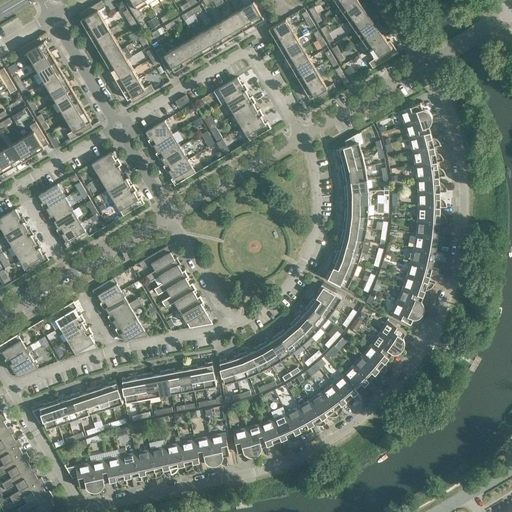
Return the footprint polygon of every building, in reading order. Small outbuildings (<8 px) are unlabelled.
[(105,6),(101,0),(79,13),(82,17),(82,18),(81,19),(85,27),(87,30),(104,19),(99,10),(105,6)] [(148,3),(146,0),(125,0),(136,18),(142,15),(139,8),(148,3)] [(339,0),(336,2),(342,12),(359,0),(358,0),(339,0)] [(361,3),(359,0),(342,12),(349,21),(368,8),(364,2),(361,4),(361,3)] [(121,1),(116,4),(119,9),(124,6),(121,1)] [(254,1),(243,7),(254,24),(261,20),(264,18),(263,16),(254,1)] [(190,7),(187,2),(180,6),(183,11),(190,7)] [(201,10),(199,5),(191,9),(194,14),(201,10)] [(313,6),(309,9),(313,16),(317,13),(313,6)] [(254,24),(243,7),(234,13),(243,28),(244,30),(247,28),(254,24)] [(372,14),(368,8),(349,21),(356,30),(372,19),(370,16),(370,15),(372,14)] [(132,16),(127,9),(123,12),(127,19),(132,16)] [(175,9),(168,14),(170,18),(177,14),(175,9)] [(194,14),(191,9),(184,13),(187,18),(194,14)] [(310,18),(306,10),(301,13),(306,20),(310,18)] [(243,28),(234,13),(224,19),(234,36),(244,30),(243,28)] [(322,20),(317,13),(313,16),(317,23),(322,20)] [(170,18),(168,14),(160,18),(163,22),(170,18)] [(136,23),(132,16),(127,19),(131,26),(136,23)] [(182,21),(179,17),(172,21),(175,25),(182,21)] [(292,28),(286,18),(271,27),(269,28),(271,31),(275,39),(292,28)] [(314,25),(310,18),(306,20),(310,27),(314,25)] [(110,29),(104,19),(87,30),(88,32),(93,39),(110,29)] [(234,36),(224,19),(214,24),(224,42),(234,36)] [(374,22),(372,19),(356,30),(362,40),(381,27),(377,21),(374,22)] [(175,25),(172,21),(165,25),(167,30),(175,25)] [(224,42),(214,24),(204,30),(214,48),(224,42)] [(325,26),(320,28),(324,36),(329,33),(325,26)] [(385,32),(381,27),(362,40),(369,49),(385,38),(383,35),(383,34),(385,32)] [(298,38),(292,28),(275,39),(279,46),(281,48),(283,47),(298,38)] [(116,39),(110,29),(93,39),(97,46),(98,49),(116,39)] [(143,36),(139,29),(134,32),(139,39),(143,36)] [(157,30),(151,33),(154,38),(160,35),(157,30)] [(214,48),(204,30),(194,36),(204,53),(207,52),(214,48)] [(322,37),(318,30),(313,33),(317,40),(322,37)] [(333,40),(329,33),(324,36),(329,43),(333,40)] [(147,43),(143,36),(139,39),(143,46),(147,43)] [(204,53),(194,36),(184,42),(194,59),(202,55),(204,53)] [(42,41),(39,37),(18,50),(21,56),(28,52),(33,61),(50,51),(48,48),(44,41),(42,42),(42,41)] [(326,44),(322,37),(317,40),(321,47),(326,44)] [(304,48),(298,38),(283,47),(281,48),(282,51),(287,58),(304,48)] [(387,40),(385,38),(369,49),(375,58),(369,62),(373,68),(399,52),(397,49),(390,39),(387,41),(387,40)] [(121,49),(116,39),(98,49),(100,52),(104,59),(121,49)] [(194,59),(184,42),(174,48),(185,65),(188,63),(194,59)] [(336,45),(332,48),(336,55),(341,52),(336,45)] [(162,47),(155,51),(168,72),(173,70),(173,69),(174,71),(182,67),(185,65),(174,48),(165,53),(162,47)] [(310,58),(304,48),(287,58),(291,65),(292,68),(294,67),(310,58)] [(127,59),(121,49),(104,59),(108,66),(110,69),(127,59)] [(155,56),(151,49),(146,51),(150,58),(155,56)] [(334,57),(329,50),(325,52),(329,60),(334,57)] [(52,54),(50,51),(33,61),(39,71),(56,61),(52,54)] [(345,60),(341,52),(336,55),(340,62),(345,60)] [(159,63),(155,56),(150,58),(155,66),(159,63)] [(338,64),(334,57),(329,60),(333,67),(338,64)] [(315,68),(310,58),(294,67),(292,68),(294,71),(298,78),(315,68)] [(133,69),(127,59),(110,69),(112,71),(116,79),(133,69)] [(60,68),(56,61),(39,71),(45,81),(62,71),(60,68)] [(15,63),(7,67),(11,74),(19,70),(15,63)] [(0,90),(7,87),(10,93),(17,89),(4,67),(2,68),(0,69),(0,90)] [(321,77),(315,68),(298,78),(302,85),(304,88),(306,86),(321,77)] [(139,78),(133,69),(116,79),(120,86),(122,89),(139,78)] [(63,73),(62,71),(45,81),(50,91),(68,81),(63,73)] [(17,74),(13,77),(17,84),(22,81),(17,74)] [(344,75),(341,78),(345,84),(349,82),(344,75)] [(238,77),(219,88),(214,91),(222,104),(227,101),(246,90),(246,91),(248,89),(246,86),(244,83),(242,84),(241,83),(238,77)] [(327,87),(321,77),(306,86),(304,88),(306,91),(310,98),(312,97),(314,101),(315,102),(337,89),(333,83),(327,87)] [(144,88),(139,78),(122,89),(123,91),(128,99),(130,98),(131,100),(133,103),(154,90),(151,84),(144,88)] [(26,89),(22,81),(17,84),(21,91),(26,89)] [(72,88),(68,81),(50,91),(56,101),(74,91),(72,88)] [(246,90),(227,101),(234,114),(253,103),(253,104),(256,102),(254,99),(252,96),(250,97),(249,96),(246,91),(246,90)] [(75,93),(74,91),(56,101),(62,111),(79,100),(75,93)] [(29,94),(25,97),(29,104),(33,101),(29,94)] [(190,100),(186,94),(175,101),(179,107),(190,100)] [(84,108),(79,100),(62,111),(68,120),(85,110),(84,108)] [(38,108),(33,101),(29,104),(33,111),(38,108)] [(400,111),(405,124),(432,115),(431,114),(431,113),(430,112),(429,111),(428,110),(427,109),(426,108),(424,108),(423,108),(421,105),(420,102),(400,111)] [(253,103),(234,114),(242,127),(261,116),(263,115),(261,111),(260,108),(257,110),(256,109),(253,104),(253,103)] [(192,106),(187,109),(190,114),(195,111),(192,106)] [(87,112),(85,110),(68,120),(73,130),(67,133),(71,140),(93,127),(91,124),(90,122),(91,121),(87,112)] [(19,112),(12,115),(15,120),(22,116),(19,112)] [(41,114),(36,116),(40,124),(45,121),(41,114)] [(432,116),(432,115),(405,124),(409,137),(431,131),(430,128),(429,126),(429,125),(430,124),(431,123),(431,122),(432,122),(432,121),(432,119),(432,117),(432,116)] [(261,116),(242,127),(250,141),(271,128),(269,125),(267,121),(265,123),(264,121),(261,116)] [(12,122),(9,117),(2,122),(4,126),(12,122)] [(200,117),(193,121),(196,126),(203,122),(200,117)] [(205,121),(210,129),(217,124),(214,119),(209,119),(205,121)] [(173,133),(165,120),(146,131),(150,137),(150,138),(148,140),(150,143),(152,146),(154,145),(154,144),(173,133)] [(49,143),(36,121),(30,125),(33,131),(24,137),(33,152),(34,154),(37,153),(45,148),(44,146),(46,145),(49,143)] [(49,128),(45,121),(40,124),(45,131),(49,128)] [(207,130),(202,133),(205,138),(210,135),(207,130)] [(51,131),(46,133),(50,141),(55,138),(51,131)] [(431,134),(431,131),(409,137),(412,151),(434,146),(440,145),(440,144),(440,143),(440,142),(439,142),(438,141),(438,139),(436,139),(436,138),(435,138),(433,137),(432,137),(431,134)] [(181,146),(173,133),(154,144),(154,145),(157,150),(158,151),(156,153),(157,156),(159,159),(162,158),(162,157),(181,146)] [(215,136),(218,142),(223,138),(220,133),(215,136)] [(358,133),(345,140),(345,141),(347,146),(336,149),(338,156),(341,155),(341,156),(342,159),(363,154),(359,142),(356,143),(354,136),(358,133)] [(33,152),(24,137),(14,143),(24,160),(32,156),(34,154),(33,152)] [(24,160),(14,143),(4,149),(14,164),(15,166),(18,164),(24,160)] [(188,159),(181,146),(162,157),(162,158),(165,163),(166,164),(163,166),(167,172),(169,171),(169,170),(188,159)] [(222,150),(225,154),(230,151),(227,146),(222,150)] [(434,146),(412,151),(415,164),(437,161),(443,160),(443,159),(443,158),(442,157),(442,156),(441,155),(440,154),(439,153),(437,152),(435,152),(435,149),(434,146)] [(14,164),(4,149),(0,151),(0,163),(5,172),(12,167),(15,166),(14,164)] [(220,150),(215,153),(218,158),(223,155),(220,150)] [(114,158),(111,152),(92,163),(100,176),(119,165),(119,166),(121,164),(120,161),(118,158),(115,159),(114,158)] [(365,166),(363,154),(342,159),(343,162),(343,163),(341,164),(342,171),(365,166)] [(196,172),(188,159),(169,170),(169,171),(172,176),(173,177),(171,178),(173,182),(175,185),(196,172)] [(437,161),(415,164),(417,178),(439,176),(445,176),(445,174),(445,173),(445,172),(444,171),(443,170),(443,169),(442,168),(441,168),(439,167),(438,167),(438,164),(437,161)] [(119,165),(100,176),(108,189),(127,178),(127,179),(129,177),(127,174),(125,171),(123,172),(122,171),(119,166),(119,165)] [(367,178),(365,166),(342,171),(343,177),(346,177),(346,178),(347,181),(367,178)] [(439,176),(417,178),(418,192),(440,191),(447,191),(447,190),(446,189),(446,188),(446,187),(445,186),(445,185),(444,184),(443,183),(442,182),(441,182),(440,182),(440,179),(439,176)] [(127,178),(108,189),(115,202),(134,191),(137,190),(135,186),(133,184),(131,185),(130,184),(127,179),(127,178)] [(369,191),(367,178),(347,181),(347,184),(347,185),(344,185),(345,192),(369,191)] [(80,181),(75,184),(78,189),(83,186),(80,181)] [(66,197),(58,183),(39,195),(43,201),(43,202),(41,203),(43,206),(45,210),(47,208),(66,197)] [(83,186),(78,189),(81,195),(86,192),(83,186)] [(134,191),(115,202),(123,216),(144,203),(142,200),(141,196),(138,198),(137,197),(134,191)] [(369,203),(369,191),(345,192),(345,199),(348,199),(348,200),(348,203),(369,203)] [(440,191),(418,192),(418,206),(441,206),(441,207),(447,207),(447,206),(447,205),(447,204),(446,204),(446,202),(445,201),(445,200),(444,199),(443,198),(442,197),(441,197),(440,194),(440,191)] [(74,210),(66,197),(47,208),(50,213),(51,215),(49,216),(50,219),(53,223),(55,221),(74,210)] [(369,203),(348,203),(348,206),(348,207),(345,207),(344,214),(368,215),(369,203)] [(441,206),(418,206),(418,220),(446,222),(446,220),(446,219),(446,218),(445,217),(445,216),(444,215),(443,214),(442,213),(441,212),(441,209),(441,207),(441,206)] [(19,215),(16,208),(0,217),(0,225),(4,233),(23,222),(24,222),(26,221),(24,218),(22,214),(20,216),(19,215)] [(81,222),(74,210),(55,221),(58,226),(59,228),(56,229),(58,232),(60,236),(63,234),(62,234),(81,222)] [(368,215),(344,214),(344,220),(347,221),(346,222),(346,225),(367,228),(368,215)] [(446,222),(418,220),(416,234),(439,236),(439,233),(439,231),(441,230),(442,229),(443,228),(444,228),(444,227),(445,226),(445,225),(446,224),(446,223),(446,222)] [(23,222),(4,233),(12,246),(31,235),(34,234),(31,229),(30,227),(28,229),(27,227),(24,222),(23,222)] [(89,236),(81,222),(62,234),(63,234),(66,239),(66,240),(64,242),(66,245),(68,248),(89,236)] [(367,228),(346,225),(346,228),(345,229),(343,228),(341,235),(365,240),(367,228)] [(439,236),(416,234),(414,247),(436,251),(437,248),(437,246),(438,245),(440,245),(441,244),(442,243),(443,242),(443,241),(444,240),(444,239),(444,238),(445,237),(439,236)] [(31,235),(12,246),(20,259),(39,248),(41,247),(37,240),(35,242),(34,240),(31,235)] [(365,240),(341,235),(340,241),(342,242),(342,243),(341,246),(362,252),(365,240)] [(152,263),(156,270),(175,259),(175,258),(171,253),(171,252),(173,251),(171,247),(169,244),(139,262),(143,269),(152,263)] [(362,252),(341,246),(341,249),(340,250),(338,249),(335,256),(358,264),(362,252)] [(436,251),(414,247),(411,261),(433,266),(434,263),(434,261),(435,260),(437,260),(438,259),(439,258),(440,257),(441,255),(442,254),(442,253),(442,252),(436,251)] [(42,253),(39,248),(20,259),(28,272),(49,260),(47,256),(45,253),(43,254),(42,253)] [(358,264),(335,256),(333,262),(336,263),(335,264),(334,267),(353,275),(358,264)] [(177,257),(175,258),(175,259),(156,270),(147,275),(150,282),(159,276),(163,283),(182,272),(182,271),(179,266),(178,265),(181,264),(179,260),(177,257)] [(433,266),(411,261),(407,274),(429,281),(430,278),(430,275),(432,275),(433,274),(435,274),(436,273),(437,272),(437,271),(438,270),(438,269),(439,268),(439,267),(433,266)] [(353,275),(334,267),(333,270),(332,270),(330,269),(326,276),(348,287),(353,275)] [(185,270),(182,271),(182,272),(163,283),(154,288),(158,294),(167,289),(171,295),(171,296),(190,285),(190,284),(187,279),(186,278),(188,276),(186,273),(185,270)] [(371,273),(367,281),(372,283),(375,275),(371,273)] [(429,281),(407,274),(403,287),(424,295),(425,293),(426,290),(427,290),(428,289),(430,289),(431,288),(432,287),(433,286),(433,285),(434,285),(434,284),(434,283),(435,282),(429,281)] [(122,290),(114,277),(92,290),(94,293),(96,296),(99,295),(99,296),(102,301),(103,302),(122,290)] [(372,283),(367,281),(364,290),(368,292),(372,283)] [(322,284),(321,285),(334,292),(336,289),(323,282),(322,284)] [(192,283),(190,284),(190,285),(171,296),(171,295),(162,301),(166,307),(175,302),(179,309),(198,298),(198,297),(194,292),(194,291),(196,289),(194,286),(192,283)] [(320,293),(318,296),(335,308),(342,297),(334,292),(321,285),(318,291),(320,292),(320,293)] [(424,295),(403,287),(397,300),(423,312),(424,311),(424,310),(424,309),(424,307),(424,306),(424,305),(423,303),(422,302),(422,301),(421,301),(422,298),(424,295)] [(129,303),(122,290),(103,302),(102,301),(100,303),(102,306),(104,309),(106,308),(107,309),(110,314),(110,315),(129,303)] [(200,296),(198,297),(198,298),(179,309),(190,327),(213,323),(202,305),(201,304),(204,302),(202,300),(200,296)] [(335,308),(318,296),(316,298),(315,299),(313,298),(309,303),(328,318),(335,308)] [(142,304),(138,297),(129,303),(110,315),(110,314),(108,315),(110,319),(112,322),(114,321),(115,322),(118,327),(137,316),(133,309),(142,304)] [(423,312),(397,300),(391,313),(392,313),(410,323),(411,323),(412,320),(414,318),(415,318),(417,317),(418,317),(419,316),(420,316),(421,315),(422,315),(422,313),(423,313),(423,312)] [(75,304),(73,301),(52,314),(60,327),(79,316),(79,315),(76,310),(75,309),(77,307),(75,304)] [(328,318),(309,303),(305,308),(307,310),(306,311),(304,313),(320,327),(328,318)] [(157,312),(155,307),(149,310),(152,315),(157,312)] [(353,309),(348,316),(352,319),(357,312),(353,309)] [(362,312),(359,317),(363,320),(367,315),(362,312)] [(320,327),(304,313),(302,315),(301,316),(299,314),(294,319),(311,336),(320,327)] [(410,324),(410,323),(392,313),(391,315),(409,325),(410,324)] [(81,314),(79,315),(79,316),(60,327),(68,340),(87,328),(86,328),(83,323),(83,322),(85,320),(83,317),(81,314)] [(148,336),(137,316),(118,327),(115,328),(117,332),(119,335),(121,334),(122,335),(126,341),(148,336)] [(352,319),(348,316),(343,324),(346,327),(352,319)] [(358,317),(351,326),(356,330),(363,321),(358,317)] [(311,336),(294,319),(290,323),(291,326),(288,328),(302,344),(311,336)] [(387,320),(379,332),(403,348),(404,347),(404,346),(405,345),(405,344),(405,343),(405,342),(405,341),(405,340),(404,339),(404,338),(403,337),(405,334),(406,331),(387,320)] [(89,327),(86,328),(87,328),(68,340),(76,354),(98,348),(91,336),(90,335),(93,333),(91,330),(89,327)] [(302,344),(288,328),(286,330),(285,331),(283,329),(278,333),(292,352),(302,344)] [(337,331),(331,337),(335,341),(341,334),(337,331)] [(347,332),(344,336),(349,341),(353,336),(347,332)] [(403,348),(379,332),(371,343),(389,357),(391,354),(393,352),(394,352),(396,352),(397,352),(399,352),(400,351),(401,350),(402,349),(403,348)] [(292,352),(278,333),(273,337),(274,339),(273,339),(271,341),(282,359),(292,352)] [(5,359),(5,360),(26,347),(18,334),(0,344),(0,351),(1,353),(3,351),(4,352),(7,358),(5,359)] [(50,345),(44,337),(39,340),(44,348),(50,345)] [(335,341),(331,337),(325,344),(328,347),(335,341)] [(266,341),(260,344),(271,365),(282,359),(271,341),(268,343),(267,343),(266,341)] [(389,357),(371,343),(363,354),(380,369),(379,369),(384,373),(385,372),(385,371),(386,370),(387,368),(387,367),(387,366),(387,364),(386,363),(386,361),(387,359),(389,357)] [(271,365),(260,344),(254,347),(255,350),(254,350),(251,352),(260,371),(271,365)] [(334,346),(330,350),(335,354),(339,350),(334,346)] [(39,368),(26,347),(5,360),(7,363),(8,366),(11,364),(11,365),(18,377),(39,368)] [(319,350),(312,356),(315,360),(322,354),(319,350)] [(246,351),(240,353),(249,376),(260,371),(251,352),(248,353),(246,351)] [(249,376),(240,353),(234,356),(235,358),(234,358),(231,359),(237,380),(249,376)] [(380,369),(363,354),(353,364),(369,380),(374,384),(375,383),(376,382),(376,380),(377,379),(377,378),(377,377),(377,376),(376,375),(376,374),(376,373),(378,371),(379,369),(380,369)] [(315,360),(312,356),(305,362),(308,365),(315,360)] [(225,383),(237,380),(231,359),(228,360),(227,361),(226,358),(219,359),(225,383)] [(322,358),(317,362),(321,367),(326,363),(322,358)] [(205,365),(201,366),(205,387),(217,385),(212,361),(205,362),(205,365)] [(317,363),(312,366),(317,371),(321,368),(317,363)] [(197,364),(190,365),(194,389),(205,387),(201,366),(198,367),(197,367),(197,364)] [(369,380),(353,364),(343,374),(359,390),(358,391),(362,395),(363,395),(364,394),(364,393),(365,392),(365,391),(366,390),(366,389),(366,388),(366,386),(366,385),(365,384),(367,382),(369,380)] [(194,389),(190,365),(182,366),(183,369),(182,369),(179,370),(183,391),(194,389)] [(298,367),(290,372),(292,376),(300,371),(298,367)] [(174,368),(167,369),(172,393),(183,391),(179,370),(176,371),(175,371),(174,368)] [(172,393),(167,369),(160,371),(160,373),(160,374),(156,374),(160,395),(172,393)] [(152,372),(145,373),(149,397),(160,395),(156,374),(153,375),(152,375),(152,372)] [(292,376),(290,372),(282,377),(285,381),(292,376)] [(149,397),(145,373),(137,375),(138,378),(137,378),(134,378),(138,399),(149,397)] [(359,390),(343,374),(333,383),(347,400),(347,401),(351,405),(352,404),(353,403),(353,402),(354,402),(354,400),(355,399),(355,398),(355,397),(354,396),(354,395),(354,394),(356,392),(358,391),(359,390)] [(126,401),(138,399),(134,378),(131,379),(130,379),(130,376),(122,378),(126,401)] [(109,385),(105,386),(112,406),(123,402),(116,379),(108,382),(109,385)] [(275,380),(266,384),(268,389),(277,385),(275,380)] [(347,400),(333,383),(322,391),(339,415),(340,414),(340,413),(341,412),(342,410),(342,409),(343,408),(343,407),(343,405),(342,404),(344,402),(347,401),(347,400)] [(101,384),(94,387),(101,410),(112,406),(105,386),(102,387),(101,384)] [(268,389),(266,384),(258,388),(260,392),(268,389)] [(101,410),(94,387),(87,389),(88,392),(87,392),(84,393),(90,413),(101,410)] [(339,415),(322,391),(310,399),(322,418),(323,418),(325,416),(327,415),(328,415),(330,416),(331,416),(333,416),(334,416),(336,416),(337,415),(339,415)] [(79,392),(72,394),(80,417),(90,413),(84,393),(81,394),(80,394),(79,392)] [(80,417),(72,394),(65,396),(66,399),(65,399),(62,400),(69,420),(80,417)] [(57,399),(50,401),(58,424),(69,420),(62,400),(59,401),(58,402),(57,399)] [(322,418),(310,399),(298,406),(309,426),(310,426),(312,424),(314,423),(316,424),(317,424),(318,425),(320,425),(321,425),(323,424),(324,424),(325,424),(326,423),(323,418),(322,418)] [(58,424),(50,401),(43,404),(44,406),(44,407),(32,410),(39,421),(44,420),(47,428),(58,424)] [(309,426),(298,406),(286,413),(296,433),(299,431),(301,430),(301,431),(303,431),(304,432),(306,432),(307,432),(308,432),(310,432),(311,432),(312,431),(313,431),(310,426),(309,426)] [(3,412),(0,414),(0,415),(0,414),(0,432),(8,428),(8,427),(5,422),(4,421),(7,419),(3,412)] [(296,433),(286,413),(273,418),(282,439),(285,438),(286,437),(287,437),(289,438),(290,438),(291,439),(293,439),(294,439),(296,439),(297,439),(298,439),(299,438),(296,433)] [(282,439),(273,418),(260,423),(268,444),(273,442),(274,443),(275,444),(277,445),(278,445),(279,445),(280,445),(281,445),(282,445),(283,445),(285,445),(282,439)] [(268,444),(260,423),(247,427),(255,455),(256,454),(258,454),(259,453),(260,452),(261,451),(261,450),(261,449),(262,448),(262,447),(262,446),(265,445),(268,444)] [(11,426),(8,427),(8,428),(0,432),(0,449),(16,441),(15,440),(12,435),(12,434),(15,432),(11,426)] [(255,455),(247,427),(233,431),(238,453),(241,452),(244,451),(245,452),(246,453),(247,454),(248,454),(249,455),(251,455),(252,455),(254,455),(255,455)] [(225,432),(210,435),(216,464),(217,464),(218,463),(219,463),(220,462),(221,461),(222,459),(223,459),(223,458),(223,457),(224,456),(224,455),(227,455),(230,454),(225,432)] [(216,464),(210,435),(195,439),(200,461),(203,460),(206,459),(206,460),(207,461),(208,462),(209,463),(210,463),(211,464),(212,464),(213,464),(214,464),(216,464)] [(18,438),(15,440),(16,441),(0,449),(0,458),(4,464),(4,465),(23,454),(23,453),(20,448),(19,447),(22,445),(18,438)] [(86,439),(79,441),(81,448),(87,446),(87,443),(86,439)] [(200,461),(195,439),(180,442),(185,464),(186,470),(187,470),(188,470),(189,469),(190,469),(191,467),(193,466),(193,465),(194,464),(194,463),(194,462),(197,461),(200,461)] [(185,464),(180,442),(165,445),(170,467),(171,474),(172,473),(174,473),(175,472),(177,471),(177,470),(178,469),(178,468),(179,467),(179,466),(179,465),(182,465),(185,464)] [(170,467),(165,445),(150,449),(157,477),(158,476),(159,476),(161,475),(162,474),(163,473),(163,472),(164,471),(164,470),(164,469),(167,468),(170,467)] [(157,477),(150,449),(136,452),(140,474),(141,474),(144,473),(146,473),(147,474),(148,475),(149,475),(149,476),(151,476),(152,477),(153,477),(154,477),(155,477),(157,477)] [(26,451),(23,453),(23,454),(4,465),(4,464),(0,466),(0,475),(8,471),(12,477),(12,478),(31,466),(28,461),(27,460),(30,458),(26,451)] [(140,474),(136,452),(121,455),(126,477),(129,477),(131,476),(132,477),(133,478),(134,478),(135,479),(136,480),(137,480),(138,480),(139,480),(141,480),(142,480),(141,474),(140,474)] [(126,477),(121,455),(106,459),(111,481),(114,480),(117,479),(117,480),(118,481),(119,482),(120,483),(121,483),(123,484),(125,484),(126,484),(127,483),(126,477)] [(111,481),(106,459),(91,462),(97,490),(99,490),(100,489),(102,488),(103,487),(104,486),(104,485),(104,484),(105,483),(105,482),(108,481),(111,481)] [(97,490),(91,462),(67,467),(65,464),(73,478),(73,477),(78,476),(79,478),(81,486),(81,487),(84,486),(87,486),(87,487),(88,487),(89,488),(90,489),(91,490),(93,490),(94,490),(96,490),(97,490)] [(34,464),(31,466),(12,478),(12,477),(2,483),(6,490),(16,484),(19,490),(20,491),(39,479),(38,479),(35,474),(35,473),(38,471),(34,464)] [(41,477),(38,479),(39,479),(20,491),(19,490),(10,496),(14,503),(23,497),(27,503),(27,504),(46,492),(43,487),(42,485),(45,484),(41,477)] [(49,490),(46,492),(27,504),(27,503),(17,509),(19,511),(26,511),(31,510),(32,511),(43,511),(54,506),(51,500),(50,498),(53,497),(49,490)]
